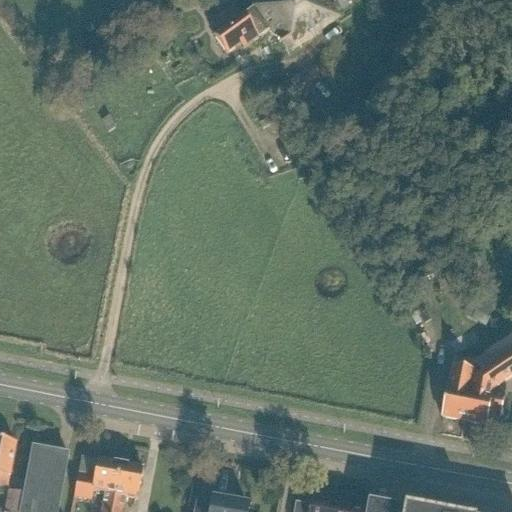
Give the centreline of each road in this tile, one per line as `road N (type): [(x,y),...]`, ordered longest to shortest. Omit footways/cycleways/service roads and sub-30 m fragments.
road 1 (tertiary): [(511,489),(0,386)]
road 2 (track): [(99,406),(147,155),(169,123),(255,70)]
